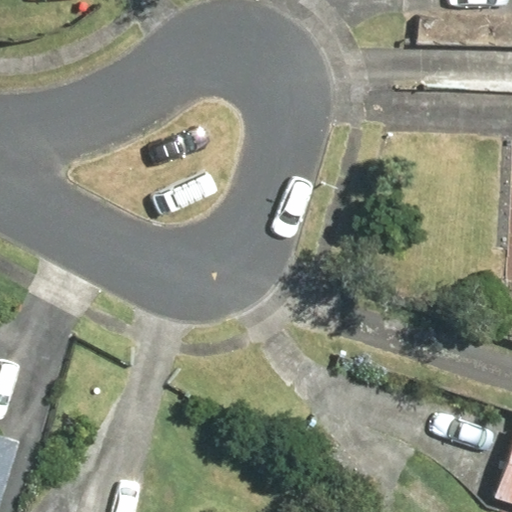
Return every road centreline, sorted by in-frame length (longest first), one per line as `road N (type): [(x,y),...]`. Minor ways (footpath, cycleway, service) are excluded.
road 1 (residential): [(0,126),(53,129),(214,42),(276,53),(297,107),(255,246),(192,272),(115,244)]
road 2 (residential): [(115,244),(0,173)]
